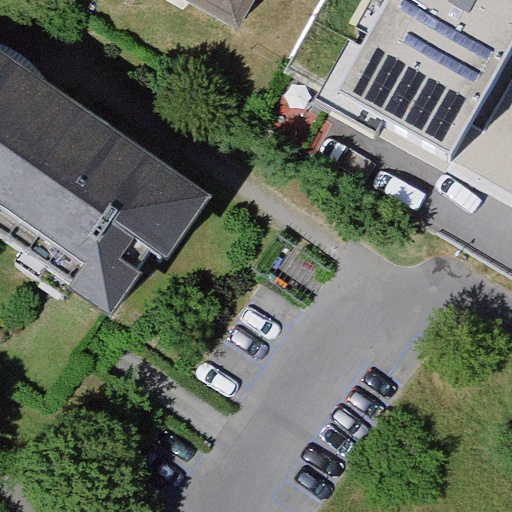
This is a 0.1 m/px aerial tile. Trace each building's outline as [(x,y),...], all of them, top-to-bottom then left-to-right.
[(132,0),(251,64),(285,0),(132,0)] [(336,0),(291,82),(379,131),(452,0),(336,0)] [(511,0),(452,0),(379,131),(466,179),(511,97),(511,0)] [(0,243),(84,302),(69,324),(115,355),(162,288),(171,294),(214,232),(48,116),(55,106),(39,85),(19,68),(1,59),(0,58),(0,243)] [(511,97),(466,179),(511,204),(511,97)]
